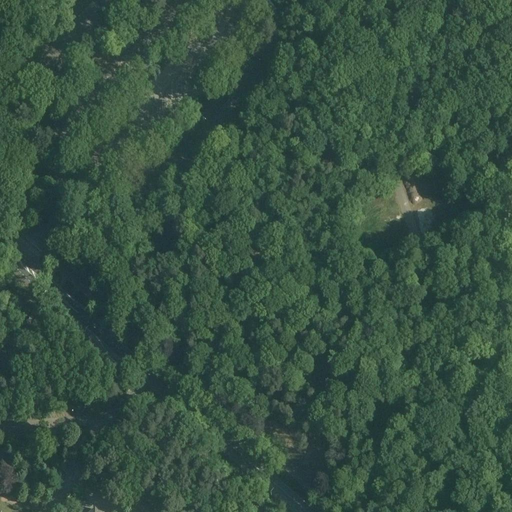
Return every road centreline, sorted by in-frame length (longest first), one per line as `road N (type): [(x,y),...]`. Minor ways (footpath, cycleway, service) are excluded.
road 1 (tertiary): [(0,245),(305,511)]
road 2 (residential): [(0,157),(21,0)]
